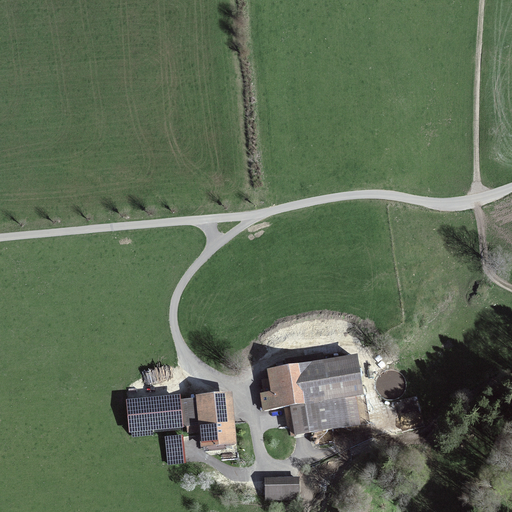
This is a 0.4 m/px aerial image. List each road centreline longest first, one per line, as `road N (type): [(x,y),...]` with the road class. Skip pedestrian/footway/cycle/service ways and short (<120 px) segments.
road 1 (unclassified): [(0,240),(254,216),(356,193),(464,203),(511,187)]
road 2 (track): [(306,511),(302,473),(193,335),(201,272),(254,216)]
